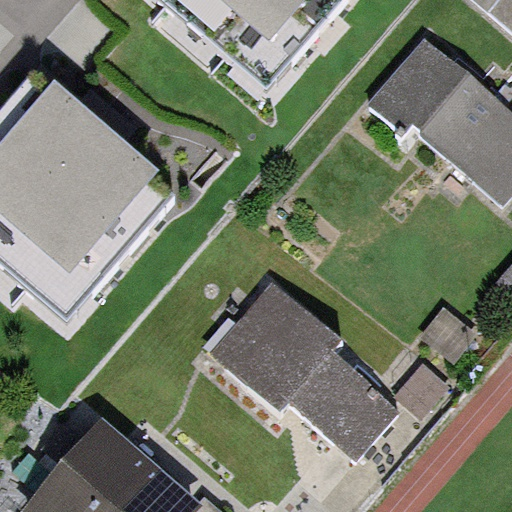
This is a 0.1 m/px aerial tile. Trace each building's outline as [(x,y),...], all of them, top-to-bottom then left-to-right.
[(158,0),(265,93),(343,0),(158,0)] [(511,0),(471,0),(511,34),(511,0)] [(426,42),(370,107),(408,136),(412,129),(503,208),(511,197),(511,118),(499,108),(426,42)] [(97,119),(44,73),(0,123),(0,270),(63,326),(180,192),(97,119)] [(341,345),(275,287),(214,355),(281,415),(291,404),(355,461),(397,414),(332,355),(341,345)] [(111,511),(151,464),(101,423),(26,511),(111,511)] [(199,511),(203,508),(151,464),(111,511),(199,511)] [(222,511),(209,501),(203,508),(199,511),(222,511)]
